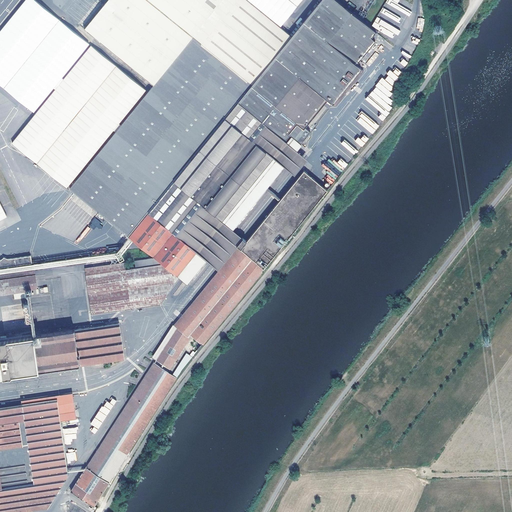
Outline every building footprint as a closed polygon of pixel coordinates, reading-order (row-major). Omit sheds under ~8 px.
[(248,0),(107,0),(85,28),(153,84),(129,115),(105,145),(100,151),(99,152),(70,189),(155,257),(163,263),(135,268),(129,269),(128,265),(125,265),(124,262),(85,268),(92,313),(159,303),(178,275),(188,283),(207,259),(219,269),(238,245),(238,244),(245,237),(234,228),(286,164),(297,173),(309,158),(298,148),(303,143),(302,142),(310,131),(305,127),(328,100),(333,104),(361,69),(356,64),(375,41),(371,38),(376,32),(336,0),(320,0),(291,35),(248,0)] [(401,29),(399,28),(406,15),(409,17),(412,12),(398,4),(399,0),(386,0),(372,27),(393,38),(395,34),(398,35),(401,29)] [(414,37),(411,42),(418,45),(420,40),(414,37)] [(67,187),(146,90),(91,45),(13,143),(67,187)] [(400,63),(404,67),(408,63),(404,59),(400,63)] [(382,78),(365,100),(371,105),(370,107),(363,101),(358,107),(361,109),(353,119),(368,130),(366,133),(370,137),(393,108),(390,106),(394,101),(389,98),(393,93),(389,91),(403,74),(396,68),(393,72),(390,70),(386,74),(388,75),(385,79),(382,78)] [(360,139),(358,137),(355,141),(361,147),(369,139),(364,135),(360,139)] [(337,162),(345,168),(347,164),(340,159),(337,162)] [(192,335),(201,342),(202,342),(204,344),(329,188),(305,169),(249,240),(245,237),(238,244),(238,245),(219,269),(194,300),(174,325),(173,324),(152,357),(171,369),(192,335)] [(97,226),(100,229),(104,225),(95,218),(89,226),(94,230),(97,226)] [(0,267),(31,263),(30,256),(8,259),(4,257),(0,260),(0,259),(0,267)] [(163,263),(155,257),(135,260),(135,268),(163,263)] [(23,294),(23,289),(38,288),(35,269),(0,273),(0,294),(13,292),(14,298),(24,297),(23,294)] [(119,323),(0,339),(0,375),(124,358),(119,323)] [(193,356),(187,352),(173,374),(177,377),(193,356)] [(71,491),(95,506),(166,394),(177,377),(173,374),(154,362),(71,491)] [(57,398),(60,419),(77,416),(73,391),(21,398),(23,403),(57,398)] [(0,511),(21,511),(21,510),(48,506),(68,474),(60,419),(57,398),(23,403),(0,406),(0,511)] [(105,400),(91,424),(94,426),(91,431),(96,434),(116,401),(112,398),(109,403),(105,400)] [(67,462),(76,461),(76,452),(66,452),(67,462)]
